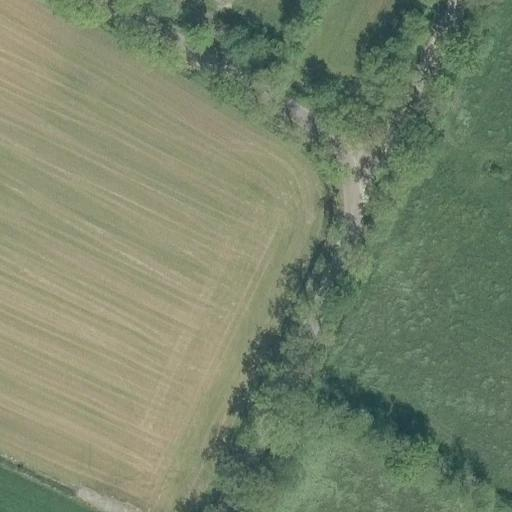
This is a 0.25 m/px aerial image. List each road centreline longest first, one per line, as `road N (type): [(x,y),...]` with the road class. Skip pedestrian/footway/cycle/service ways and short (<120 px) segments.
road 1 (tertiary): [(225,511),(348,241),(348,165),(310,124),(96,0)]
road 2 (track): [(348,165),(370,160),(385,144),(456,0)]
